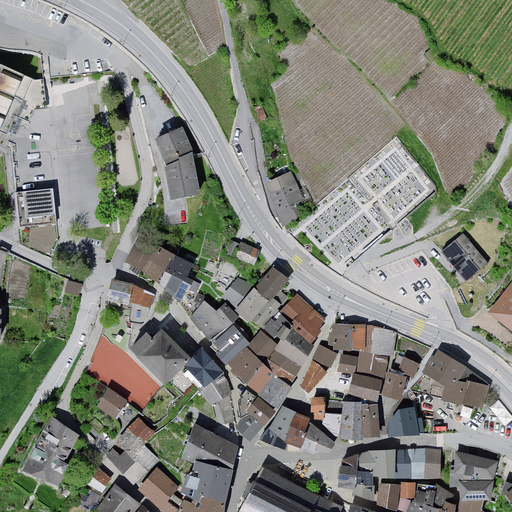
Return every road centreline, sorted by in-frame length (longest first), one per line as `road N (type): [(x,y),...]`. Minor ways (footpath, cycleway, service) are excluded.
road 1 (residential): [(0,19),(102,52),(116,65),(140,146),(144,194),(111,272)]
road 2 (secondary): [(260,226),(174,78),(126,29),(80,0)]
road 3 (residential): [(111,272),(62,415),(157,511)]
road 4 (residential): [(511,449),(433,438),(326,455),(246,454)]
road 5 (residential): [(111,272),(143,281),(169,301),(234,381),(246,454)]
road 6 (residential): [(219,0),(260,226)]
road 7 (residential): [(92,280),(70,347),(0,461)]
road 8 (residential): [(343,296),(299,380),(246,454)]
